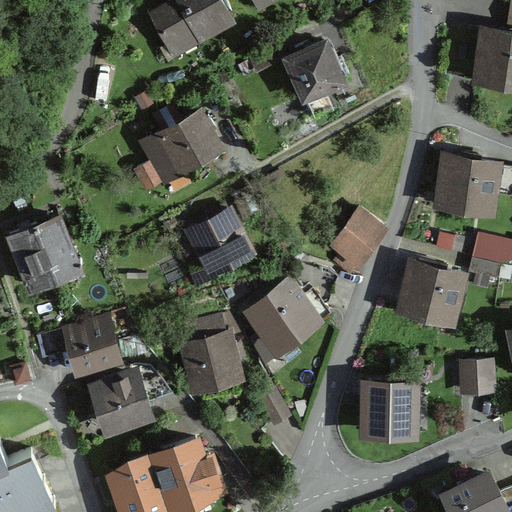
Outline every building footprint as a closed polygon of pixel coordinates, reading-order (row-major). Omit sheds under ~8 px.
[(236,19),(225,0),(160,0),(147,8),(173,54),(236,19)] [(511,81),(511,23),(507,22),(479,18),(471,76),(511,81)] [(347,83),(326,37),(283,57),(304,103),(309,101),(315,113),(332,105),(326,93),(347,83)] [(254,52),(262,66),(287,52),(279,38),(254,52)] [(230,76),(224,66),(214,72),(220,82),(230,76)] [(109,86),(96,82),(92,101),(105,104),(109,86)] [(226,145),(201,101),(138,136),(163,181),(226,145)] [(497,210),(506,153),(443,143),(434,200),(497,210)] [(54,198),(48,181),(31,187),(37,204),(54,198)] [(258,188),(243,196),(250,209),(265,202),(258,188)] [(354,267),(391,219),(363,197),(332,237),(342,245),(336,253),(354,267)] [(262,248),(237,198),(188,223),(203,253),(192,258),(202,278),(262,248)] [(59,277),(89,265),(66,209),(37,220),(59,277)] [(30,288),(59,277),(37,220),(7,232),(30,288)] [(501,260),(506,241),(480,235),(475,253),(501,260)] [(500,261),(472,254),(469,268),(496,275),(500,261)] [(460,271),(414,260),(404,300),(444,310),(443,312),(456,315),(461,295),(454,293),(460,271)] [(281,350),(280,347),(327,313),(293,266),(244,302),(265,331),(255,336),(266,358),(281,350)] [(127,357),(113,307),(63,322),(77,371),(127,357)] [(183,319),(187,334),(178,336),(192,389),(246,375),(232,323),(226,324),(222,309),(183,319)] [(496,389),(495,353),(458,354),(459,390),(496,389)] [(161,414),(142,360),(90,378),(109,431),(161,414)] [(426,373),(365,372),(363,431),(424,433),(426,373)] [(292,412),(276,382),(257,392),(273,422),(292,412)] [(0,511),(35,511),(39,510),(39,511),(72,511),(67,494),(64,495),(40,445),(16,456),(0,421),(0,511)] [(210,447),(204,428),(131,451),(109,466),(124,511),(174,511),(180,509),(177,504),(198,503),(232,485),(218,445),(210,447)] [(511,499),(506,486),(493,459),(440,484),(453,511),(505,511),(511,509),(511,499)] [(408,511),(416,509),(411,496),(399,501),(403,511),(408,511)]
